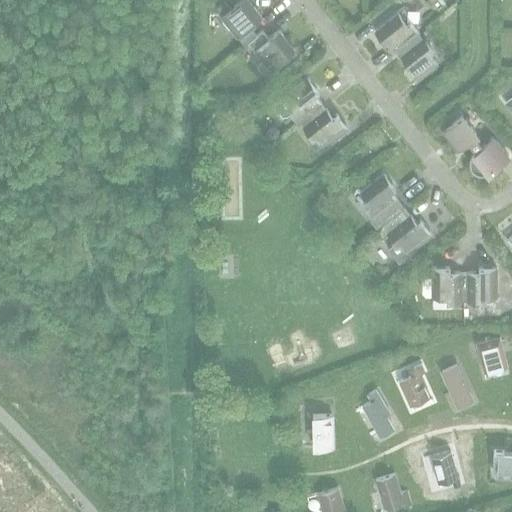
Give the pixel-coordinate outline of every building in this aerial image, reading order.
[(245,44),(248,41),(254,36),(247,27),(262,15),(249,0),(239,0),(221,15),(237,35),(238,35),(245,44)] [(412,46),(423,37),(418,32),(419,31),(412,21),(408,24),(398,12),(375,30),(386,44),(390,41),(396,49),(398,48),(408,40),(412,46)] [(254,36),(248,41),(261,56),(263,55),(273,67),(295,48),(279,29),(269,37),(262,29),(254,36)] [(408,40),(398,48),(402,54),(401,55),(408,63),(404,66),(415,80),(438,62),(428,49),(432,46),(424,36),(423,37),(412,46),(408,40)] [(315,116),(325,108),(320,102),(322,101),(315,93),(319,90),(308,76),(277,100),(276,106),(281,113),(287,113),(291,110),(299,119),(300,118),(310,110),(315,116)] [(310,110),(300,118),(304,124),(303,125),(311,135),(315,132),(325,144),(347,126),(337,113),(333,116),(326,107),(325,108),(315,116),(310,110)] [(483,143),(475,133),(476,132),(462,114),(443,128),(458,147),(468,139),(475,149),(474,150),(471,154),(469,160),(470,165),(474,170),(479,172),(484,172),(489,170),(508,155),(493,135),(483,143)] [(384,172),(361,190),(371,203),(367,206),(375,215),(371,219),(377,226),(403,206),(397,198),(398,197),(391,189),(395,186),(384,172)] [(403,206),(377,226),(383,233),(387,231),(395,241),(388,247),(399,261),(411,252),(409,250),(432,232),(421,219),(417,221),(410,213),(409,214),(403,206)] [(450,270),(450,266),(432,266),(432,278),(425,278),(422,281),(422,291),(425,295),(448,295),(448,300),(461,300),(461,298),(461,285),(468,285),(468,272),(461,272),(461,270),(450,270)] [(461,285),(461,298),(468,298),(468,300),(480,300),(480,295),(496,295),(496,266),(479,266),(479,270),(468,270),(468,272),(468,285),(461,285)] [(484,369),(493,367),(492,366),(502,364),(500,356),(498,350),(503,348),(500,335),(476,342),(484,369)] [(411,403),(430,395),(419,371),(424,369),(421,362),(413,366),(416,372),(400,379),(411,403)] [(458,404),(472,398),(456,364),(442,370),(458,404)] [(380,434),(393,426),(383,408),(386,406),(376,388),(368,393),(372,399),(363,404),(380,434)] [(332,413),(313,413),(314,445),(317,445),(333,445),(332,413)] [(511,447),(504,447),(504,449),(494,449),(493,469),(511,469),(511,447)] [(457,474),(450,448),(431,453),(438,480),(451,477),(453,484),(461,481),(459,474),(457,474)] [(401,491),(395,472),(376,478),(383,501),(392,498),(394,502),(403,499),(405,505),(411,503),(407,489),(401,491)] [(323,511),(343,511),(346,511),(338,486),(318,492),(323,511)]
